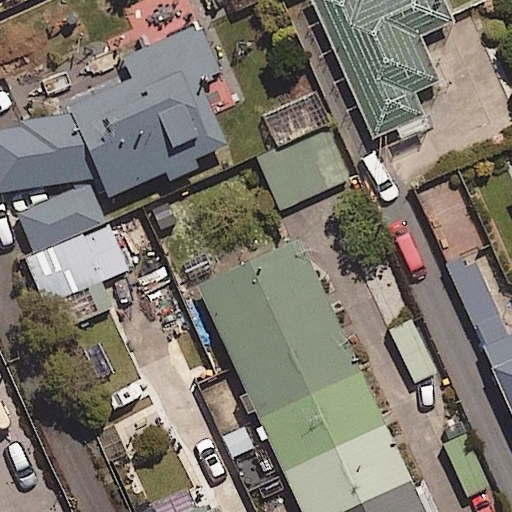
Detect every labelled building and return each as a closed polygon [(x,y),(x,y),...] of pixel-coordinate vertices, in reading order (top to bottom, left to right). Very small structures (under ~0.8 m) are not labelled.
[(313,0),(374,135),(423,113),(413,89),(438,78),(418,33),(451,18),(443,0),(313,0)] [(220,70),(199,22),(123,56),(132,77),(70,105),(73,112),(21,119),(22,127),(0,130),(0,188),(99,175),(109,196),(230,142),(202,79),(220,70)] [(328,127),(315,95),(266,116),(280,148),(328,127)] [(350,180),(327,131),(260,163),(282,212),(350,180)] [(128,272),(90,185),(19,217),(57,303),(128,272)] [(426,511),(299,235),(199,281),(305,511),(426,511)] [(392,263),(365,274),(387,326),(414,315),(392,263)] [(418,327),(394,338),(416,387),(439,376),(418,327)] [(511,356),(491,365),(511,411),(511,356)] [(466,437),(444,447),(468,499),(490,489),(466,437)]
